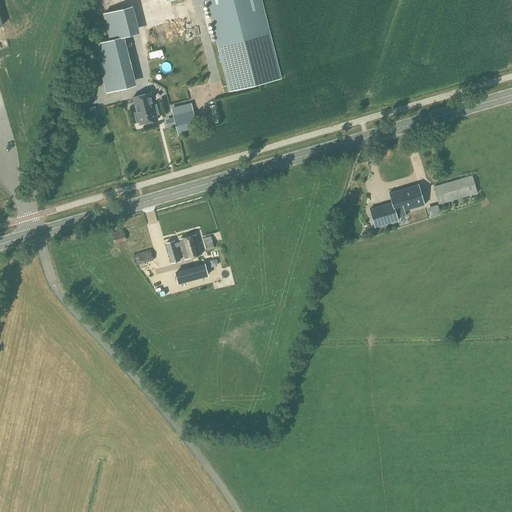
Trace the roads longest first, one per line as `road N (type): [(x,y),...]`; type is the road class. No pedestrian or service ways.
road 1 (secondary): [(37,233),(511,94)]
road 2 (unclassified): [(231,511),(62,298),(37,233)]
road 3 (unclassified): [(37,233),(32,197),(96,0)]
